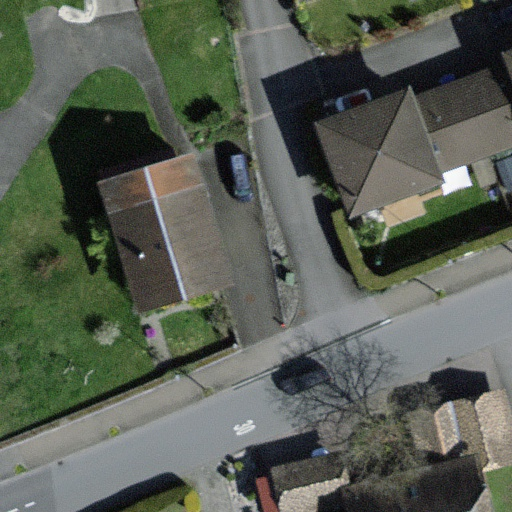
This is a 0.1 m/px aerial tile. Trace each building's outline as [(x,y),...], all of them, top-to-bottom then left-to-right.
[(510,65),(464,82),(492,154),(511,146),(511,54),(506,57),(510,65)] [(445,172),(492,154),(464,82),(419,99),(416,91),(321,126),(356,219),(450,183),(445,172)] [(233,287),(195,157),(102,184),(140,314),(233,287)] [(511,457),(511,419),(504,390),(447,405),(463,462),(473,459),(476,467),(511,457)] [(338,454),(277,469),(287,511),(298,511),(349,500),(338,454)] [(486,511),(476,467),(473,459),(463,462),(350,490),(355,511),(486,511)]
